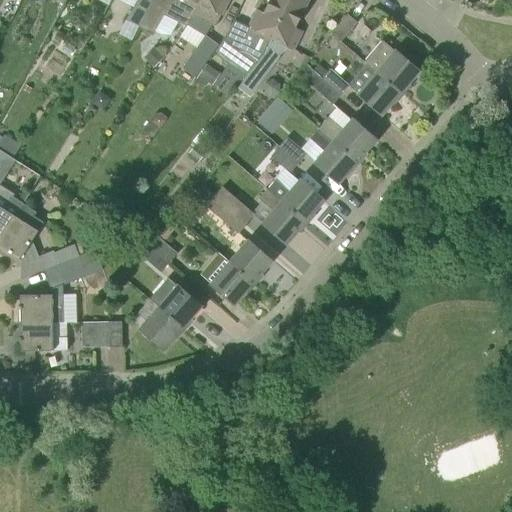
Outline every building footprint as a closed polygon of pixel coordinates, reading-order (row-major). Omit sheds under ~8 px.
[(138,0),(126,21),(139,28),(155,0),(138,0)] [(155,0),(139,28),(153,34),(164,16),(186,27),(187,25),(193,16),(200,0),(155,0)] [(200,0),(193,16),(187,25),(206,36),(213,25),(216,26),(228,0),(200,0)] [(263,57),(271,40),(289,0),(270,0),(264,13),(258,10),(249,29),(235,23),(228,36),(224,41),(242,54),(249,53),(260,61),(263,57)] [(289,0),(271,40),(263,57),(260,61),(238,88),(249,97),(278,61),(281,54),(288,48),(293,50),(302,32),(296,29),(309,0),(289,0)] [(341,43),(357,23),(348,15),(331,34),(341,43)] [(205,37),(177,77),(189,87),(218,46),(205,37)] [(365,62),(377,73),(401,94),(419,73),(383,41),(365,62)] [(341,96),(322,79),(310,68),(301,78),(314,89),(333,105),(341,96)] [(331,70),(322,79),(341,96),(350,86),(331,70)] [(401,94),(377,73),(358,95),(383,116),(401,94)] [(258,120),(274,132),(294,107),(278,95),(258,120)] [(319,129),(333,141),(358,163),(376,141),(352,120),(343,130),(328,118),(319,129)] [(358,163),(333,141),(319,129),(309,140),(324,152),(315,163),(339,184),(358,163)] [(287,138),(279,147),(298,164),(306,154),(287,138)] [(290,173),(298,164),(279,147),(271,157),(290,173)] [(0,184),(15,161),(4,154),(0,161),(0,184)] [(267,190),(281,202),(306,223),(324,202),(300,181),(290,192),(276,180),(267,190)] [(223,188),(214,197),(246,224),(254,215),(223,188)] [(306,223),(281,202),(267,190),(258,200),(272,212),(263,224),(287,245),(306,223)] [(0,239),(15,216),(23,203),(12,196),(4,209),(0,206),(0,239)] [(238,234),(246,224),(214,197),(206,207),(238,234)] [(39,231),(15,216),(0,239),(0,244),(21,258),(39,231)] [(158,237),(150,247),(169,264),(177,254),(158,237)] [(247,241),(229,263),(253,284),(272,262),(247,241)] [(39,258),(44,270),(55,266),(79,256),(74,245),(54,253),(53,252),(39,258)] [(161,273),(169,264),(150,247),(142,257),(161,273)] [(79,256),(55,266),(44,270),(49,284),(61,280),(60,278),(84,268),(79,256)] [(235,305),(253,284),(229,263),(211,284),(235,305)] [(177,286),(159,308),(183,329),(201,307),(177,286)] [(63,295),(20,296),(21,324),(53,323),(64,323),(63,295)] [(183,329),(159,308),(140,329),(165,350),(183,329)] [(53,338),(53,323),(21,324),(21,352),(67,351),(67,338),(53,338)] [(109,348),(109,323),(82,323),(82,348),(109,348)] [(122,323),(109,323),(109,348),(122,348),(122,323)]
